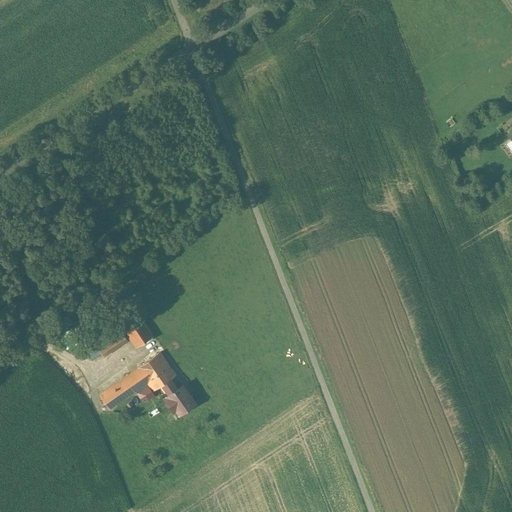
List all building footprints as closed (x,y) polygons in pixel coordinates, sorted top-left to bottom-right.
[(137,313),(121,325),(136,347),(152,335),(137,313)] [(118,327),(95,343),(101,353),(125,337),(118,327)] [(159,352),(138,367),(99,394),(109,409),(147,382),(153,390),(161,384),(170,378),(175,375),(159,352)] [(181,385),(177,388),(170,378),(161,384),(168,394),(166,395),(167,396),(176,409),(179,414),(194,403),(181,385)] [(147,386),(137,392),(141,398),(148,399),(153,396),(147,386)] [(176,409),(167,396),(164,398),(173,411),(176,409)]
